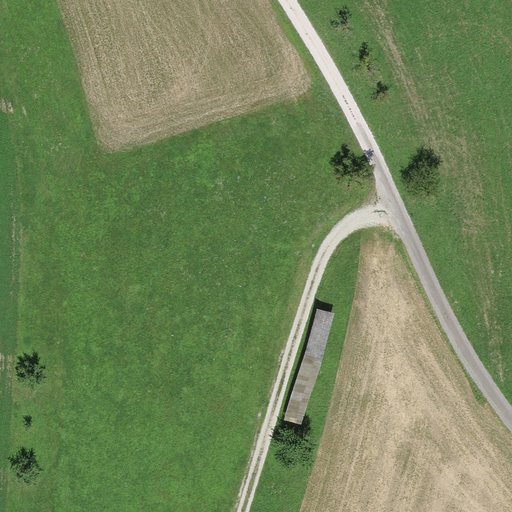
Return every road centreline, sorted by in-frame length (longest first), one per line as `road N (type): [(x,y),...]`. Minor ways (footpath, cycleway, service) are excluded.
road 1 (track): [(280,0),(368,157),(389,213),(511,411)]
road 2 (track): [(241,511),(298,310),(332,230),(389,213)]
